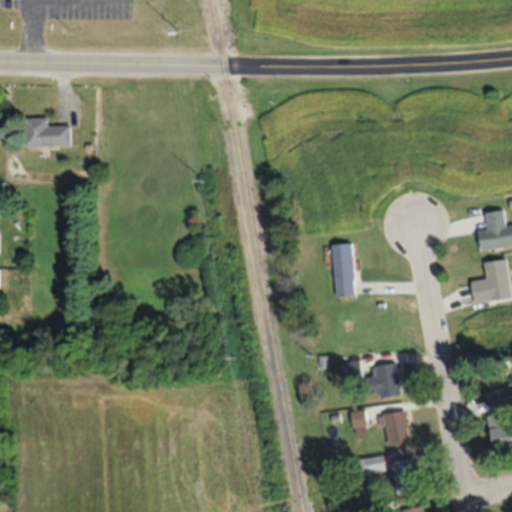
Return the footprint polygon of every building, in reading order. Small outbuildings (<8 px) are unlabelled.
[(69,145),(69,124),(45,124),(45,117),(24,117),(24,145),(69,145)] [(511,244),(511,223),(503,225),(501,209),(484,211),(486,229),(476,231),(479,248),(511,244)] [(332,242),(333,295),(354,294),(352,242),(332,242)] [(510,296),(505,258),(482,261),(484,278),(469,280),(472,301),(510,296)] [(361,377),(359,359),(339,361),(341,379),(361,377)] [(375,395),(397,395),(397,362),(375,362),(375,395)] [(487,408),(505,406),(503,388),(485,390),(487,408)] [(382,412),(386,445),(409,442),(404,409),(382,412)] [(489,445),(510,444),(508,411),(487,413),(489,445)] [(361,474),(384,469),(380,453),(358,459),(361,474)] [(390,460),(395,493),(417,489),(412,457),(390,460)]
